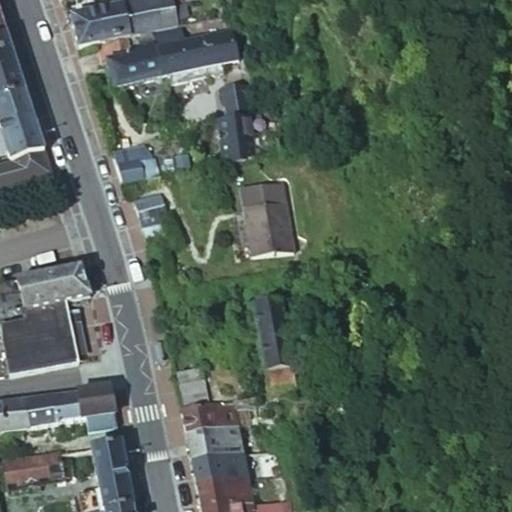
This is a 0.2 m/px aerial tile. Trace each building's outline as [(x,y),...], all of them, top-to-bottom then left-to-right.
[(109,47),(128,41),(186,26),(184,15),(178,16),(176,6),(187,3),(186,0),(152,0),(100,16),(109,47)] [(81,54),(99,49),(100,49),(109,47),(100,16),(72,24),(77,38),(81,54)] [(156,48),(164,78),(242,57),(235,32),(189,43),(186,29),(154,37),(156,48)] [(10,50),(6,39),(0,40),(0,78),(5,77),(3,66),(14,62),(10,50)] [(109,47),(100,49),(104,66),(108,65),(112,77),(116,91),(164,78),(156,48),(131,54),(128,41),(109,47)] [(0,78),(0,103),(25,96),(20,81),(14,62),(3,66),(5,77),(0,78)] [(205,175),(255,165),(248,101),(246,87),(224,88),(226,122),(221,122),(224,157),(202,160),(205,175)] [(0,103),(0,131),(33,121),(29,109),(25,96),(0,103)] [(33,121),(0,131),(0,133),(0,134),(7,155),(8,159),(10,164),(44,155),(38,136),(33,121)] [(141,149),(113,157),(117,169),(124,188),(155,179),(150,160),(141,149)] [(0,191),(51,178),(48,167),(44,155),(10,164),(8,164),(8,159),(0,161),(0,191)] [(284,182),(237,188),(246,257),(293,250),(284,182)] [(137,207),(145,232),(166,225),(158,200),(137,207)] [(145,232),(153,256),(165,252),(174,250),(166,225),(145,232)] [(85,283),(79,267),(0,287),(0,321),(21,317),(66,305),(90,300),(85,283)] [(255,297),(270,392),(297,388),(295,375),(303,374),(300,357),(306,356),(298,309),(289,311),(287,303),(282,304),(281,297),(271,299),(270,295),(255,297)] [(70,322),(66,305),(21,317),(23,326),(0,330),(0,341),(8,383),(78,370),(73,342),(70,322)] [(81,320),(70,322),(73,342),(84,340),(81,320)] [(185,376),(192,409),(214,405),(208,371),(185,376)] [(88,433),(115,427),(111,404),(108,388),(76,393),(81,423),(85,422),(88,433)] [(25,402),(30,432),(81,423),(76,393),(25,402)] [(25,402),(8,405),(13,435),(30,432),(25,402)] [(186,436),(235,426),(230,403),(214,405),(192,409),(181,410),(183,422),(186,436)] [(8,405),(0,406),(0,437),(13,435),(8,405)] [(239,450),(235,426),(186,436),(188,448),(190,460),(239,450)] [(98,511),(121,511),(131,510),(123,470),(118,443),(35,458),(1,464),(5,493),(10,492),(10,494),(61,486),(60,483),(91,477),(98,511)] [(244,473),(239,450),(190,460),(193,472),(195,484),(244,473)] [(201,509),(249,499),(244,473),(195,484),(198,499),(201,509)] [(288,511),(284,492),(260,498),(262,511),(288,511)] [(262,511),(260,498),(249,499),(251,511),(262,511)] [(251,511),(249,499),(201,509),(201,511),(251,511)]
